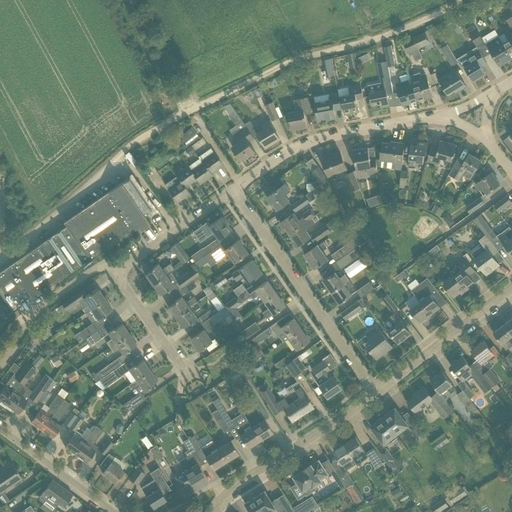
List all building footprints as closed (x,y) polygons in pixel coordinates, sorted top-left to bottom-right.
[(502,13),(511,26),(511,25),(511,13),(507,4),(500,8),(503,12),(502,13)] [(468,33),(476,47),(483,43),(475,29),(468,33)] [(505,33),(499,37),(503,44),(511,58),(511,57),(511,31),(511,29),(505,33)] [(424,32),(413,37),(417,46),(423,44),(421,39),(426,36),(424,32)] [(417,46),(413,37),(403,42),(407,51),(417,46)] [(499,37),(487,44),(499,65),(511,58),(503,44),(499,37)] [(440,48),(451,65),(457,62),(446,44),(440,48)] [(391,46),(384,47),(387,61),(388,67),(395,66),(393,55),(391,46)] [(471,64),(465,68),(473,81),(486,73),(480,64),(485,61),(478,48),(466,55),(471,64)] [(347,54),(349,68),(357,66),(355,53),(347,54)] [(368,85),(367,86),(368,90),(369,96),(371,106),(380,104),(381,108),(389,106),(387,95),(393,94),(391,84),(390,76),(388,67),(387,61),(377,63),(379,73),(381,82),(368,85)] [(439,80),(442,86),(448,94),(458,88),(459,90),(465,86),(456,70),(439,80)] [(412,80),(411,80),(417,101),(432,96),(426,76),(420,78),(419,74),(412,77),(411,76),(410,76),(412,80)] [(417,101),(411,80),(396,85),(403,105),(417,101)] [(348,88),(350,95),(341,97),(344,115),(359,112),(357,99),(363,98),(361,85),(348,88)] [(314,102),(316,112),(318,122),(336,118),(334,111),(341,110),(338,96),(338,92),(328,93),(329,99),(314,102)] [(304,114),(311,113),(308,98),(294,100),(296,112),(289,114),(292,130),(307,127),(304,114)] [(265,106),(272,121),(280,118),(273,102),(265,106)] [(230,118),(234,124),(236,126),(243,121),(230,104),(223,106),(232,117),(230,118)] [(244,124),(246,128),(253,137),(258,135),(265,147),(279,139),(269,122),(262,126),(264,130),(258,134),(249,120),(244,124)] [(253,137),(246,128),(233,136),(238,143),(232,148),(241,160),(248,155),(248,156),(255,152),(248,142),(254,138),(253,137)] [(408,167),(414,168),(415,161),(425,162),(427,143),(417,142),(418,139),(411,139),(408,167)] [(427,162),(439,165),(441,158),(452,161),(456,145),(440,140),(438,149),(431,147),(427,162)] [(381,153),(380,160),(395,162),(394,166),(402,167),(403,153),(405,143),(395,142),(394,144),(382,143),(381,153)] [(190,146),(184,150),(188,155),(194,151),(190,146)] [(355,160),(356,170),(366,168),(367,175),(378,173),(375,157),(369,158),(368,148),(351,150),(353,160),(355,160)] [(200,161),(201,162),(211,174),(222,166),(213,152),(200,161)] [(322,160),(325,169),(328,176),(346,169),(340,152),(322,160)] [(448,175),(460,181),(463,175),(470,179),(473,173),(474,173),(481,160),(469,153),(463,163),(457,160),(448,175)] [(201,162),(190,171),(196,179),(199,184),(212,176),(211,174),(201,162)] [(175,174),(179,181),(185,187),(196,179),(190,171),(187,166),(175,174)] [(319,182),(311,185),(314,188),(320,184),(327,180),(317,167),(311,171),(319,182)] [(345,175),(351,191),(359,188),(353,172),(345,175)] [(399,188),(406,189),(408,173),(401,172),(399,188)] [(500,184),(491,173),(475,184),(484,195),(500,184)] [(17,306),(11,297),(24,288),(32,298),(88,259),(90,261),(92,260),(141,226),(143,229),(150,224),(144,216),(152,210),(130,177),(63,223),(66,226),(0,271),(0,294),(11,311),(17,306)] [(185,187),(179,181),(167,189),(177,203),(189,194),(185,187)] [(266,197),(276,210),(290,200),(285,194),(289,191),(284,184),(266,197)] [(290,205),(295,211),(308,202),(304,196),(290,205)] [(506,196),(493,206),(499,212),(511,203),(506,196)] [(466,207),(470,214),(484,204),(480,197),(466,207)] [(435,205),(431,212),(439,216),(443,210),(435,205)] [(285,227),(290,233),(310,219),(315,215),(310,208),(296,218),(293,213),(280,223),(284,228),(285,227)] [(420,215),(413,233),(429,239),(436,221),(420,215)] [(473,220),(485,235),(496,250),(504,244),(511,254),(511,230),(509,226),(502,232),(495,235),(480,215),(473,220)] [(207,222),(192,232),(199,242),(213,233),(217,240),(222,236),(230,230),(221,217),(210,225),(207,222)] [(310,219),(290,233),(295,240),(293,241),(297,246),(310,237),(304,230),(313,224),(310,219)] [(311,235),(315,242),(329,232),(328,232),(334,228),(330,222),(311,235)] [(499,265),(491,254),(496,250),(485,235),(479,240),(483,245),(480,247),(479,245),(470,252),(472,253),(471,254),(475,258),(475,259),(487,274),(499,265)] [(331,255),(336,262),(348,253),(362,242),(360,238),(357,240),(355,238),(331,255)] [(214,239),(201,248),(206,254),(211,251),(218,245),(214,239)] [(206,254),(203,257),(209,266),(218,260),(227,253),(233,262),(238,259),(246,253),(238,240),(227,248),(223,242),(218,245),(211,251),(206,254)] [(327,259),(322,251),(327,248),(323,242),(318,245),(305,254),(314,268),(327,259)] [(171,247),(177,255),(182,263),(189,259),(183,251),(177,243),(171,247)] [(436,245),(431,249),(434,253),(439,249),(436,245)] [(348,253),(336,262),(340,268),(353,259),(348,253)] [(463,269),(452,277),(465,292),(469,289),(467,287),(473,282),(469,276),(475,271),(465,257),(458,262),(463,269)] [(242,275),(247,283),(261,273),(252,260),(238,270),(238,269),(231,274),(235,280),(242,275)] [(145,275),(152,285),(166,275),(165,275),(174,269),(170,264),(162,270),(158,264),(151,268),(152,269),(145,275)] [(177,282),(181,288),(192,281),(191,280),(198,275),(194,269),(177,281),(177,282)] [(323,281),(331,292),(348,280),(340,269),(323,281)] [(177,281),(170,272),(166,275),(152,285),(159,295),(167,289),(168,291),(174,286),(173,285),(177,282),(177,281)] [(212,282),(216,287),(226,281),(222,275),(212,282)] [(465,292),(452,277),(443,284),(454,297),(459,293),(461,295),(465,292)] [(411,290),(421,301),(432,317),(436,314),(434,312),(440,308),(434,300),(441,295),(428,278),(411,290)] [(348,280),(331,292),(339,303),(351,295),(347,290),(352,286),(348,280)] [(192,281),(181,288),(185,293),(195,286),(192,281)] [(259,294),(264,301),(275,293),(267,281),(255,289),(255,290),(249,294),(252,299),(259,294)] [(369,282),(356,292),(361,299),(374,289),(369,282)] [(202,290),(206,295),(212,291),(208,286),(202,290)] [(91,309),(105,299),(97,289),(90,295),(89,293),(86,295),(82,290),(62,304),(65,310),(83,297),(88,304),(82,308),(85,312),(91,309)] [(212,291),(206,295),(210,300),(216,296),(212,291)] [(275,293),(264,301),(268,308),(262,313),(265,318),(272,313),(272,314),(284,305),(275,293)] [(223,305),(227,311),(229,313),(234,310),(234,307),(241,302),(236,295),(223,305)] [(382,299),(391,312),(397,307),(387,295),(382,299)] [(168,307),(175,317),(197,302),(193,296),(185,302),(181,296),(174,301),(175,302),(168,307)] [(105,299),(91,309),(99,320),(105,316),(104,315),(112,310),(105,299)] [(361,299),(341,313),(346,320),(366,306),(361,299)] [(432,317),(421,301),(410,309),(420,323),(426,318),(428,320),(432,317)] [(197,302),(175,317),(182,327),(190,322),(191,323),(197,319),(192,312),(200,306),(197,302)] [(199,318),(202,323),(224,308),(221,304),(211,312),(210,310),(199,318)] [(224,308),(202,323),(198,325),(202,330),(190,339),(198,350),(210,342),(206,335),(210,332),(207,327),(217,320),(218,322),(229,314),(224,308)] [(12,311),(7,315),(11,320),(16,316),(12,311)] [(389,318),(395,326),(389,331),(398,343),(410,334),(395,313),(389,318)] [(283,332),(288,338),(301,329),(293,318),(286,323),(283,317),(269,327),(274,333),(275,334),(276,335),(277,335),(279,335),(283,332)] [(81,332),(86,339),(101,327),(96,321),(81,332)] [(241,332),(246,338),(260,329),(255,322),(241,332)] [(106,342),(110,347),(129,334),(122,324),(114,329),(113,328),(107,332),(111,338),(106,342)] [(511,336),(511,334),(504,324),(493,333),(506,350),(511,346),(507,340),(511,336)] [(101,327),(86,339),(91,346),(106,335),(101,327)] [(47,328),(40,333),(44,340),(51,335),(47,328)] [(251,340),(255,345),(271,333),(268,328),(251,340)] [(393,347),(378,328),(362,341),(376,360),(393,347)] [(301,329),(288,338),(295,350),(308,340),(301,329)] [(129,334),(110,347),(113,351),(118,348),(123,355),(129,350),(128,349),(136,344),(129,334)] [(236,337),(240,342),(244,338),(241,334),(236,337)] [(471,350),(481,364),(493,354),(496,358),(500,354),(493,345),(489,349),(483,340),(471,350)] [(255,352),(253,353),(257,359),(263,355),(259,349),(255,352)] [(39,354),(30,364),(32,365),(33,366),(36,368),(44,358),(39,354)] [(57,356),(53,359),(57,366),(61,363),(57,356)] [(285,365),(290,361),(287,356),(276,363),(279,369),(285,365)] [(297,356),(292,360),(299,370),(304,367),(297,356)] [(456,360),(451,363),(452,365),(451,365),(457,373),(461,380),(463,381),(464,380),(471,375),(485,393),(491,388),(482,375),(473,363),(470,366),(469,364),(463,356),(457,361),(456,360)] [(93,373),(89,375),(95,383),(99,380),(110,372),(116,368),(122,364),(118,358),(106,366),(94,375),(93,373)] [(128,369),(136,379),(136,380),(150,370),(142,360),(135,366),(134,364),(128,369)] [(290,361),(285,365),(292,375),(299,370),(292,360),(290,361)] [(252,365),(251,368),(253,371),(257,371),(262,368),(263,364),(261,362),(258,361),(252,365)] [(311,369),(318,378),(322,376),(325,381),(318,386),(326,397),(340,388),(328,371),(329,370),(323,361),(311,369)] [(0,401),(0,403),(6,408),(23,384),(24,385),(35,368),(27,362),(15,378),(17,380),(11,390),(5,385),(0,392),(0,400),(1,401),(0,401)] [(110,372),(99,380),(104,388),(122,375),(116,368),(110,372)] [(500,381),(490,369),(482,375),(492,387),(500,381)] [(136,380),(136,379),(129,385),(132,390),(139,384),(144,392),(150,387),(149,386),(157,380),(150,370),(136,380)] [(66,375),(70,382),(77,378),(74,371),(66,375)] [(447,388),(450,393),(456,390),(442,372),(431,381),(441,393),(447,388)] [(37,400),(38,400),(46,389),(52,380),(46,375),(29,398),(36,402),(37,400)] [(297,390),(289,395),(302,413),(312,406),(305,395),(307,393),(303,386),(302,386),(298,380),(293,383),(297,390)] [(459,386),(462,390),(467,397),(472,394),(464,383),(459,386)] [(23,384),(6,408),(12,413),(14,410),(18,413),(27,401),(22,397),(29,388),(24,385),(23,384)] [(302,413),(289,395),(277,403),(267,386),(259,391),(269,407),(275,416),(284,410),(291,420),(302,413)] [(417,395),(407,402),(416,413),(430,402),(443,418),(453,410),(438,392),(431,397),(423,386),(415,393),(417,395)] [(46,389),(38,400),(43,404),(51,393),(46,389)] [(467,397),(462,390),(456,395),(471,414),(477,409),(467,397)] [(122,406),(128,411),(145,399),(141,393),(122,406)] [(36,414),(30,422),(41,430),(52,415),(63,399),(56,395),(55,398),(46,410),(47,411),(45,414),(39,410),(36,414)] [(250,400),(258,412),(263,409),(256,397),(250,400)] [(52,415),(41,430),(53,438),(58,430),(61,426),(55,422),(57,419),(69,403),(63,399),(52,415)] [(212,402),(217,410),(229,430),(235,427),(222,406),(222,407),(220,404),(219,405),(216,400),(212,402)] [(63,423),(69,428),(80,412),(74,408),(63,423)] [(384,416),(383,417),(398,437),(404,432),(403,429),(408,425),(402,418),(403,417),(399,411),(398,412),(395,408),(391,411),(388,412),(385,414),(384,416)] [(229,430),(217,410),(211,413),(223,433),(229,430)] [(80,412),(69,428),(75,432),(87,415),(81,411),(80,412)] [(398,437),(383,417),(381,418),(379,419),(376,421),(375,423),(371,426),(374,431),(373,432),(381,442),(382,441),(384,443),(388,440),(390,443),(398,437)] [(251,428),(252,428),(247,419),(238,425),(240,427),(236,430),(247,448),(260,440),(251,428)] [(264,420),(252,428),(251,428),(260,440),(272,433),(264,420)] [(409,427),(419,440),(425,435),(415,423),(409,427)] [(95,451),(97,448),(93,445),(103,432),(95,426),(91,431),(86,439),(86,440),(76,455),(87,463),(93,454),(95,451)] [(65,447),(76,455),(86,440),(86,439),(91,431),(86,428),(79,439),(73,435),(65,447)] [(431,444),(436,450),(449,441),(445,435),(431,444)] [(194,436),(188,439),(195,451),(201,448),(194,436)] [(356,437),(345,444),(357,463),(363,460),(368,456),(366,453),(356,437)] [(99,451),(105,455),(113,444),(107,439),(99,451)] [(195,451),(188,439),(183,443),(187,451),(184,453),(187,458),(178,464),(183,472),(175,477),(183,489),(185,490),(191,486),(191,484),(204,476),(198,467),(203,464),(196,453),(195,451)] [(217,449),(212,440),(205,445),(206,447),(201,450),(213,469),(225,462),(217,449)] [(229,441),(217,449),(225,462),(238,454),(229,441)] [(357,463),(345,444),(334,451),(346,470),(351,467),(357,463)] [(150,449),(157,460),(163,456),(156,445),(150,449)] [(396,467),(392,461),(394,460),(386,447),(379,452),(392,470),(396,467)] [(376,469),(384,464),(373,448),(366,453),(368,456),(376,469)] [(102,474),(115,483),(123,472),(111,463),(114,458),(108,454),(99,466),(105,470),(102,474)] [(320,479),(327,475),(318,461),(311,466),(311,465),(302,470),(303,471),(294,477),(298,483),(291,488),(298,499),(306,494),(304,490),(312,484),(313,486),(321,481),(320,479)] [(12,464),(10,465),(9,463),(3,467),(5,469),(0,471),(0,493),(22,479),(12,464)] [(128,479),(137,485),(145,473),(136,467),(128,479)] [(346,487),(347,487),(351,484),(353,483),(349,476),(347,477),(341,468),(336,472),(346,487)] [(170,490),(161,475),(141,488),(153,507),(165,500),(162,495),(170,490)] [(42,492),(39,497),(55,509),(58,504),(63,507),(72,495),(52,479),(42,492)] [(351,484),(347,487),(357,503),(363,499),(353,483),(351,484)] [(461,487),(448,496),(453,503),(466,495),(461,487)] [(398,488),(391,492),(395,498),(402,495),(398,488)] [(265,491),(255,497),(264,511),(269,511),(275,508),(265,491)] [(264,511),(255,497),(245,504),(250,511),(264,511)] [(295,511),(305,511),(314,507),(308,498),(293,508),(295,511)] [(443,500),(438,503),(442,510),(447,506),(443,500)]
